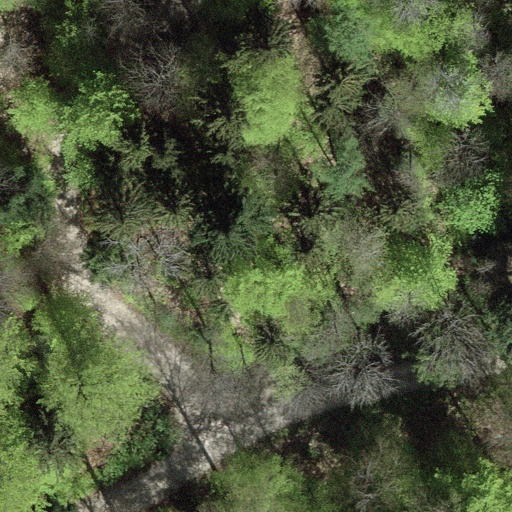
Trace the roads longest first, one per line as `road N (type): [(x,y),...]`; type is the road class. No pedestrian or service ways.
road 1 (track): [(177,0),(139,28),(82,101),(57,203),(79,285),(149,373),(229,405),(511,353)]
road 2 (track): [(229,405),(203,440),(104,511)]
